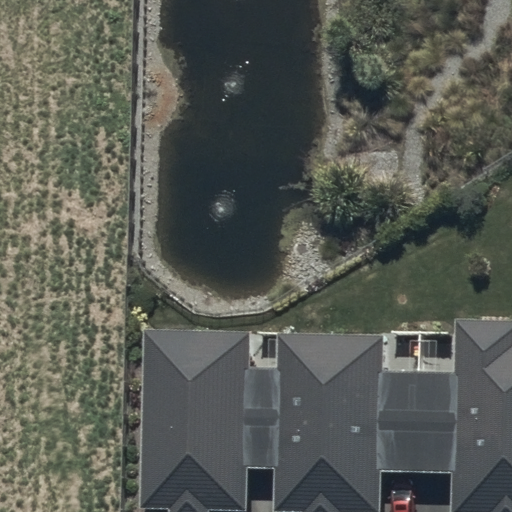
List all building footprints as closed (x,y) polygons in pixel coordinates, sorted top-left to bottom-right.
[(248,370),(249,324),(152,321),(146,496),(244,499),(245,461),(248,370)] [(381,375),(383,326),(292,323),(290,372),(288,463),(286,502),(377,504),(378,462),(381,375)] [(511,511),(511,332),(467,331),(465,378),(463,464),(461,510),(511,511)] [(288,463),(290,372),(248,370),(245,461),(288,463)] [(463,464),(465,378),(381,375),(378,462),(463,464)]
